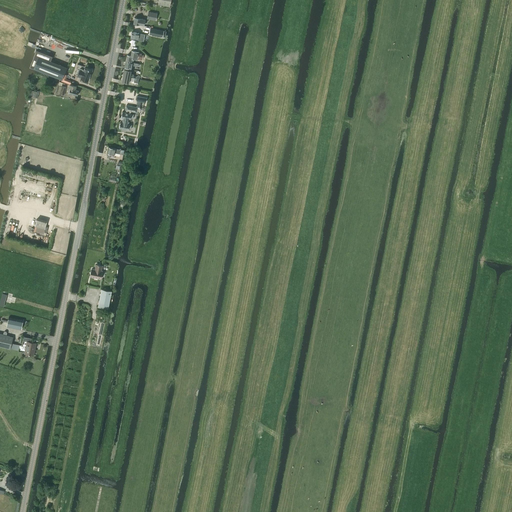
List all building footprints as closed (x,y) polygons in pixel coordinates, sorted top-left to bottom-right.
[(151,28),(149,34),(162,37),(163,31),(151,28)] [(132,32),(130,38),(143,41),(144,34),(132,32)] [(43,52),(36,50),(35,52),(30,66),(34,68),(62,79),(67,67),(51,61),(53,56),(43,52)] [(143,56),(140,55),(141,54),(138,53),(139,52),(132,51),(131,56),(127,55),(126,61),(133,62),(134,58),(138,59),(138,58),(142,59),(143,56)] [(74,75),(82,78),(81,81),(84,82),(85,80),(88,81),(93,70),(78,64),(74,75)] [(133,77),(134,74),(131,74),(131,71),(124,69),(123,75),(133,77)] [(64,95),(66,87),(58,85),(56,93),(64,95)] [(77,95),(79,91),(75,90),(76,86),(70,85),(68,93),(77,95)] [(120,122),(119,128),(128,129),(130,129),(131,125),(129,124),(128,124),(129,119),(130,119),(130,118),(132,119),(133,114),(131,114),(131,113),(131,111),(137,112),(137,111),(139,112),(144,113),(144,109),(140,108),(137,108),(137,107),(126,105),(125,110),(126,110),(126,112),(122,112),(121,117),(124,118),(123,121),(123,122),(120,122)] [(120,154),(121,149),(109,147),(108,153),(107,157),(110,157),(111,153),(115,154),(115,153),(120,154)] [(45,228),(47,222),(37,219),(35,225),(45,228)] [(101,271),(102,266),(96,264),(95,268),(96,269),(96,270),(92,269),(90,276),(101,279),(102,271),(101,271)] [(108,309),(111,291),(102,289),(98,307),(108,309)] [(9,317),(7,326),(18,329),(18,327),(21,327),(23,320),(9,317)] [(0,333),(0,346),(10,348),(13,337),(6,335),(7,333),(6,332),(5,331),(4,332),(3,335),(0,333)] [(35,348),(36,343),(31,342),(31,338),(24,337),(23,341),(27,342),(25,353),(32,355),(34,348),(35,348)]
